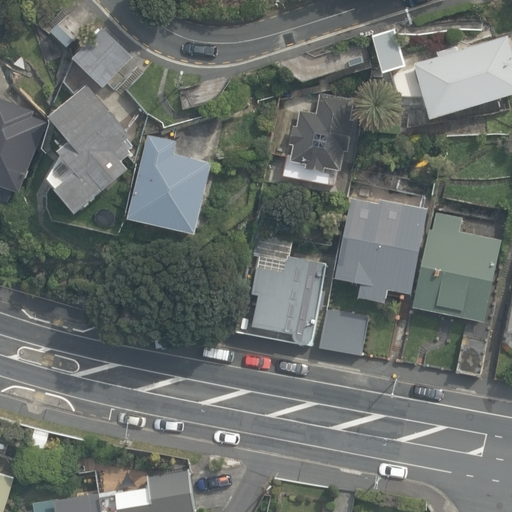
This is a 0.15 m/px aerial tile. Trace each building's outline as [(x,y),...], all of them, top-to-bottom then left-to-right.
[(74,57),(105,86),(134,55),(104,26),(74,57)] [(374,35),(384,71),(407,64),(396,28),(374,35)] [(426,98),(432,119),(511,95),(511,43),(509,35),(459,51),(458,46),(438,52),(439,56),(415,63),(417,68),(380,79),(385,94),(426,98)] [(58,188),(78,212),(131,168),(124,159),(133,152),(130,149),(135,145),(128,137),(133,134),(90,83),(52,115),(73,140),(61,150),(78,171),(58,188)] [(284,175),(338,186),(341,170),(343,170),(347,151),(350,152),(356,120),(352,119),(356,100),(322,93),(318,113),(302,110),(298,126),(295,125),(291,143),(295,144),(293,155),(289,154),(284,175)] [(0,183),(23,192),(51,121),(16,107),(16,105),(7,101),(6,104),(0,102),(0,183)] [(130,217),(197,232),(213,162),(175,153),(178,140),(149,134),(130,217)] [(360,296),(387,302),(389,288),(413,293),(430,208),(381,198),(380,203),(352,198),(337,276),(363,281),(360,296)] [(414,307),(487,321),(503,239),(461,231),(463,217),(437,211),(434,227),(430,226),(414,307)] [(279,231),(288,232),(289,222),(280,221),(279,231)] [(238,331),(314,344),(321,307),(325,308),(328,290),(324,289),(328,262),(290,255),(289,259),(260,254),(254,292),(260,294),(257,310),(242,308),(238,331)] [(320,347),(363,355),(370,316),(328,308),(320,347)] [(458,370),(483,375),(490,339),(465,333),(458,370)] [(35,502),(37,511),(197,511),(191,468),(149,474),(151,488),(35,502)] [(0,511),(4,511),(15,476),(0,471),(0,511)]
